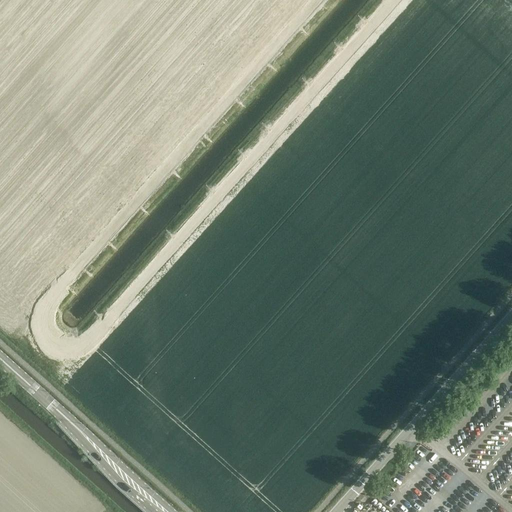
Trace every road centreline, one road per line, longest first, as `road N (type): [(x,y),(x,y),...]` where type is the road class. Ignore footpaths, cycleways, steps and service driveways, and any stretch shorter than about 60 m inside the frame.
road 1 (unclassified): [(41,320),(56,348),(91,339),(396,0)]
road 2 (unclassified): [(315,0),(45,301),(41,320)]
road 3 (tertiary): [(335,511),(511,315)]
road 4 (secondary): [(128,477),(0,356)]
